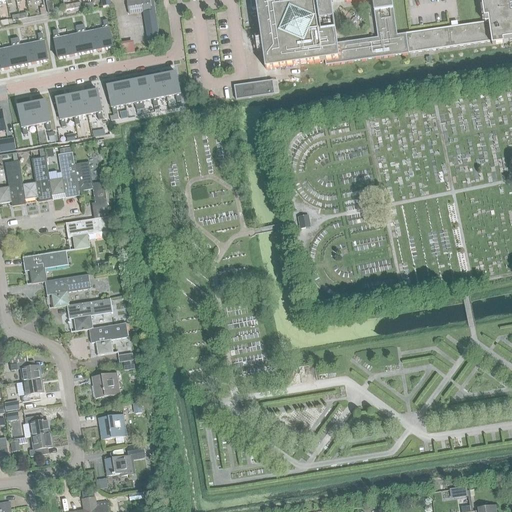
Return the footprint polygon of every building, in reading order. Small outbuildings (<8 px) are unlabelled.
[(152,0),(150,0),(149,0),(134,0),(127,1),(129,15),(143,13),(148,43),(160,41),(153,0),(152,0)] [(250,0),(252,10),(256,10),(265,70),(324,62),(325,66),(408,54),(406,34),(396,36),(391,0),(250,0)] [(451,28),(406,34),(408,54),(491,42),(492,45),(511,42),(511,0),(480,0),(483,18),(487,17),(488,23),(457,27),(456,22),(450,23),(451,28)] [(54,14),(51,2),(46,3),(48,16),(54,14)] [(113,49),(109,29),(109,28),(107,21),(103,22),(104,29),(104,30),(95,32),(99,52),(113,49)] [(99,52),(95,32),(86,33),(84,26),(80,27),(85,55),(99,52)] [(85,55),(80,27),(76,27),(77,35),(68,37),(72,57),(85,55)] [(72,57),(68,37),(59,39),(59,38),(57,31),(53,32),(54,39),(54,40),(58,60),(72,57)] [(44,42),(43,41),(42,34),(38,35),(39,42),(39,43),(30,45),(34,65),(48,62),(44,42)] [(34,65),(30,45),(20,47),(20,46),(19,39),(14,40),(20,68),(34,65)] [(20,68),(14,40),(11,40),(12,48),(3,50),(7,70),(20,68)] [(180,94),(176,74),(162,77),(166,97),(175,95),(176,96),(177,103),(181,102),(180,95),(180,94)] [(166,97),(162,77),(149,80),(153,100),(152,100),(152,101),(154,108),(158,107),(157,100),(157,99),(166,97)] [(153,100),(149,80),(135,82),(141,110),(145,110),(143,102),(152,100),(153,100)] [(274,96),(272,81),(233,87),(235,101),(274,96)] [(141,110),(135,82),(121,85),(126,105),(135,104),(137,111),(141,110)] [(126,105),(121,85),(107,88),(111,108),(112,108),(112,109),(113,116),(118,115),(116,108),(116,107),(126,105)] [(102,112),(98,92),(84,95),(88,115),(97,113),(97,114),(99,121),(103,120),(102,113),(102,112)] [(88,115),(84,95),(71,98),(75,118),(74,118),(74,119),(75,126),(80,125),(78,118),(78,117),(88,115)] [(75,118),(71,98),(56,101),(60,121),(61,121),(62,129),(66,128),(65,120),(74,118),(75,118)] [(50,123),(46,103),(32,105),(36,126),(45,124),(47,132),(51,131),(50,123)] [(36,126),(32,105),(18,108),(22,129),(24,136),(28,135),(27,128),(36,126)] [(0,152),(0,155),(17,152),(15,139),(0,141),(0,152)] [(79,192),(74,165),(72,153),(61,155),(58,155),(62,179),(49,181),(52,197),(64,195),(65,199),(79,197),(79,192)] [(9,187),(0,188),(0,204),(11,203),(12,207),(26,205),(25,201),(23,185),(19,162),(18,162),(17,155),(13,156),(14,162),(5,164),(9,187)] [(52,197),(49,181),(46,157),(41,158),(32,160),(35,183),(23,185),(25,201),(38,199),(39,203),(52,201),(52,197)] [(89,163),(74,165),(79,192),(93,190),(95,204),(92,205),(94,220),(108,218),(103,183),(92,184),(89,163)] [(309,228),(306,216),(296,218),(299,230),(309,228)] [(111,232),(108,218),(94,220),(66,224),(68,239),(73,238),(75,251),(89,248),(87,236),(111,232)] [(32,285),(45,283),(47,282),(45,269),(68,266),(66,251),(23,258),(25,273),(30,272),(32,285)] [(88,275),(47,282),(45,283),(47,297),(52,296),(54,309),(67,307),(69,306),(67,293),(90,290),(88,275)] [(110,300),(69,306),(67,307),(69,320),(74,320),(76,333),(89,331),(91,330),(89,317),(112,314),(110,300)] [(91,330),(89,331),(91,344),(96,344),(98,357),(113,354),(111,342),(128,339),(126,325),(91,330)] [(133,362),(132,355),(118,357),(119,364),(133,362)] [(22,370),(24,383),(42,380),(40,367),(35,367),(34,362),(10,366),(11,372),(22,370)] [(133,362),(124,363),(125,372),(135,370),(133,362)] [(92,378),(93,385),(95,400),(120,396),(117,374),(92,378)] [(42,380),(24,383),(26,396),(21,397),(22,403),(40,400),(39,395),(44,394),(42,380)] [(142,414),(140,403),(132,405),(134,415),(142,414)] [(20,411),(19,404),(8,405),(10,412),(20,411)] [(6,415),(7,423),(18,421),(17,413),(6,415)] [(32,438),(50,435),(48,422),(44,422),(43,416),(25,419),(26,426),(30,425),(32,438)] [(109,425),(99,426),(102,441),(115,439),(123,438),(126,438),(126,433),(123,416),(108,418),(109,425)] [(23,434),(22,424),(18,425),(18,422),(13,423),(15,435),(23,434)] [(52,448),(50,435),(32,438),(34,451),(30,451),(31,458),(49,455),(48,449),(52,448)] [(20,452),(19,442),(11,443),(12,453),(20,452)] [(145,454),(144,444),(126,446),(128,457),(145,454)] [(133,476),(130,457),(105,461),(107,477),(121,475),(121,478),(133,476)] [(466,487),(458,488),(459,497),(468,496),(466,487)] [(108,511),(107,502),(95,504),(95,499),(82,501),(84,511),(108,511)]
